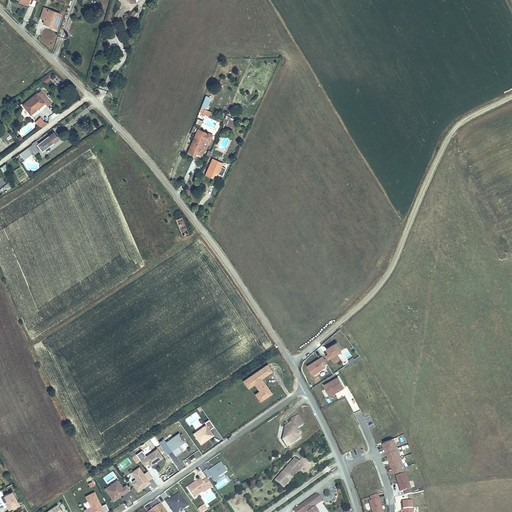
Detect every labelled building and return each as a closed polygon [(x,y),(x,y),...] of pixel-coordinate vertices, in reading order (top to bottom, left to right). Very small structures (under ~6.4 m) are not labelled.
[(121,0),(132,10),(138,3),(134,0),(121,0)] [(44,6),(40,16),(51,20),(49,25),(56,27),(61,11),(44,6)] [(45,84),(51,79),(48,75),(41,79),(45,84)] [(52,97),(45,89),(40,93),(39,92),(24,103),(28,108),(31,106),(36,113),(48,104),(47,101),(52,97)] [(208,115),(210,110),(201,106),(199,111),(208,115)] [(41,117),(35,122),(41,129),(47,123),(41,117)] [(197,128),(188,153),(194,156),(196,151),(194,150),(195,148),(200,151),(207,132),(197,128)] [(58,133),(41,146),(47,153),(63,140),(58,133)] [(38,146),(33,151),(35,154),(34,156),(36,159),(44,153),(38,146)] [(24,161),(33,154),(28,148),(19,154),(24,161)] [(214,156),(206,174),(213,177),(215,173),(213,172),(214,170),(220,172),(224,161),(214,156)] [(0,166),(2,172),(8,170),(6,164),(0,166)] [(176,218),(182,232),(188,230),(183,216),(176,218)] [(338,352),(344,348),(339,341),(329,347),(331,350),(328,352),(331,357),(334,355),(338,361),(342,358),(338,352)] [(328,366),(326,364),(330,362),(325,355),(310,365),(315,374),(328,366)] [(274,371),(270,364),(265,367),(268,373),(263,377),(264,378),(274,371)] [(264,378),(263,377),(268,373),(265,367),(250,378),(255,385),(257,383),(262,391),(258,394),(262,401),(274,393),(264,378)] [(346,387),(341,376),(326,384),(332,395),(346,387)] [(255,385),(250,378),(246,380),(251,387),(255,385)] [(296,427),(302,423),(296,414),(290,419),(291,421),(292,423),(287,426),(284,426),(282,435),(284,438),(289,444),(300,437),(298,434),(300,432),(296,427)] [(205,439),(210,435),(212,437),(216,434),(212,429),(216,426),(211,419),(206,422),(208,424),(195,433),(203,443),(206,441),(205,439)] [(174,450),(187,441),(181,432),(168,441),(174,450)] [(393,470),(403,467),(393,436),(383,440),(393,470)] [(152,465),(164,457),(158,448),(142,460),(146,465),(150,462),(152,465)] [(293,458),(274,480),(282,487),(302,465),(293,458)] [(229,471),(223,462),(210,471),(209,469),(205,472),(209,478),(209,479),(213,476),(216,480),(229,471)] [(148,485),(151,482),(140,467),(133,472),(138,480),(134,483),(139,491),(144,488),(144,486),(147,484),(148,485)] [(414,493),(408,473),(398,476),(403,492),(406,491),(407,495),(414,493)] [(197,484),(196,483),(189,487),(197,497),(205,491),(205,489),(209,487),(210,489),(215,486),(209,479),(209,478),(205,481),(203,479),(199,482),(197,484)] [(239,480),(234,483),(238,489),(243,486),(239,480)] [(113,484),(106,488),(114,500),(120,496),(119,496),(121,494),(122,495),(131,489),(128,484),(124,487),(121,484),(116,487),(113,484)] [(247,495),(251,493),(246,486),(234,494),(237,498),(245,492),(247,495)] [(321,492),(298,508),(301,511),(304,511),(311,507),(314,511),(324,511),(319,504),(326,499),(321,492)] [(190,506),(181,493),(173,498),(174,499),(172,500),(170,498),(167,500),(175,511),(180,511),(181,509),(183,507),(185,509),(190,506)] [(380,506),(380,504),(381,504),(379,494),(371,496),(372,501),(370,501),(372,511),(383,511),(382,506),(380,506)] [(102,511),(103,511),(95,498),(87,503),(90,508),(86,510),(87,511),(102,511)] [(414,511),(414,501),(403,502),(404,508),(405,508),(405,511),(414,511)] [(199,511),(203,511),(208,508),(204,503),(197,509),(199,511)]
